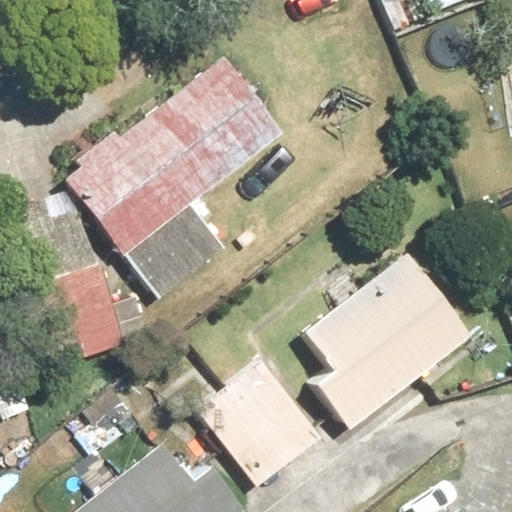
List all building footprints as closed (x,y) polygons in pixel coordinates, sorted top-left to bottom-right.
[(414,0),(421,14),(452,0),(414,0)] [(121,253),(280,132),(218,51),(59,171),(121,253)] [(84,221),(62,194),(0,212),(0,252),(31,372),(121,345),(84,221)] [(472,332),(403,245),(300,325),(331,364),(310,381),(348,429),(472,332)] [(256,358),(185,409),(246,494),(317,443),(256,358)] [(26,371),(0,374),(0,425),(33,421),(26,371)] [(160,439),(66,511),(235,511),(244,505),(208,459),(188,475),(160,439)]
